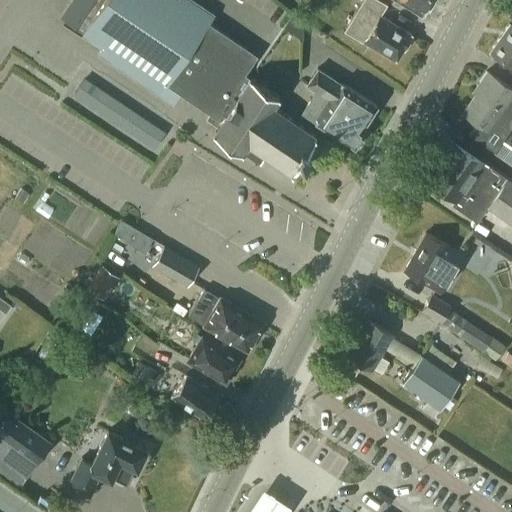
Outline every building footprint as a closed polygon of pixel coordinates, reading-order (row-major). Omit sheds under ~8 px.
[(173,103),(180,93),(209,113),(205,118),(212,122),(211,123),(216,126),(211,133),(241,153),(242,151),(249,156),(250,155),(261,163),(265,157),(289,173),(298,159),(301,162),(309,150),(306,148),(315,135),(272,106),(278,96),(245,74),(258,55),(210,21),(214,15),(193,0),(71,0),(61,17),(84,32),(82,34),(101,47),(98,52),(173,103)] [(411,35),(379,15),(386,3),(380,0),(361,0),(343,30),(362,42),(363,40),(395,60),(411,35)] [(432,0),(396,0),(423,16),(432,0)] [(303,17),(293,11),(284,25),(303,38),(303,17)] [(490,50),(511,65),(511,24),(509,23),(490,50)] [(364,129),(361,126),(375,105),(340,82),(340,83),(317,68),(307,84),(316,90),(302,112),(353,146),(364,129)] [(481,87),(463,112),(477,122),(470,132),(495,149),(511,124),(511,123),(499,114),(506,104),(509,106),(511,101),(511,87),(487,70),(477,84),(481,87)] [(154,153),(170,128),(87,74),(75,93),(113,117),(109,124),(154,153)] [(511,180),(487,163),(488,163),(454,140),(426,179),(459,201),(457,205),(477,219),(487,205),(511,222),(511,180)] [(15,196),(23,202),(30,192),(21,186),(15,196)] [(463,253),(449,245),(426,231),(404,269),(427,283),(427,282),(441,290),(463,253)] [(188,285),(199,265),(163,244),(151,265),(154,266),(159,269),(188,285)] [(119,275),(101,262),(84,284),(103,297),(119,275)] [(262,322),(220,298),(203,289),(188,316),(246,349),(262,322)] [(451,305),(431,293),(422,309),(442,321),(451,305)] [(10,305),(0,298),(0,309),(5,313),(10,305)] [(460,316),(451,330),(473,344),(482,329),(460,316)] [(367,318),(346,353),(372,369),(394,333),(367,318)] [(68,341),(50,329),(36,352),(54,363),(68,341)] [(221,380),(226,379),(239,359),(195,333),(192,338),(197,341),(187,358),(200,366),(199,367),(221,380)] [(511,353),(507,351),(501,359),(511,366),(511,353)] [(415,363),(402,381),(428,399),(423,406),(435,414),(440,407),(459,379),(422,353),(415,363)] [(142,363),(133,376),(150,388),(159,374),(142,363)] [(211,412),(210,409),(218,398),(185,375),(170,396),(202,418),(207,418),(211,412)] [(450,393),(441,407),(448,412),(457,398),(450,393)] [(0,433),(38,461),(52,442),(50,440),(9,410),(0,422),(0,433)] [(293,459),(350,492),(368,461),(311,428),(293,459)] [(96,479),(94,478),(97,473),(108,478),(109,477),(125,484),(133,467),(136,468),(145,450),(106,431),(90,464),(80,459),(67,485),(88,495),(96,479)] [(285,511),(293,500),(265,483),(245,511),(285,511)]
